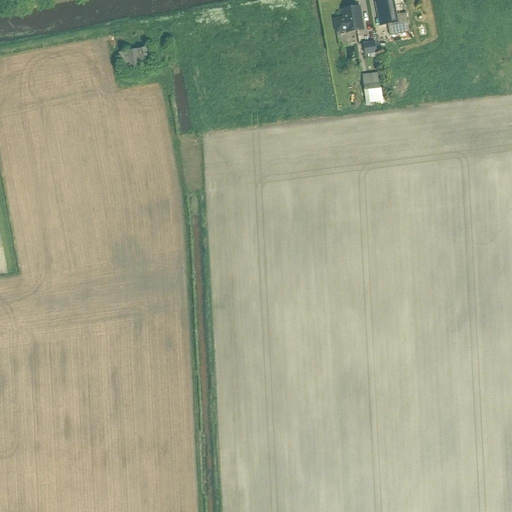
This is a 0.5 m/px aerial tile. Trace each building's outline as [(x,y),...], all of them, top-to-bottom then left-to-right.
[(397,16),(394,0),(377,3),(381,26),(388,25),(391,37),(410,33),(407,14),(397,16)] [(348,33),(364,31),(361,8),(344,10),(346,19),(336,21),(338,33),(348,31),(348,33)] [(365,55),(378,53),(376,41),(364,43),(365,55)] [(139,70),(151,67),(147,48),(118,53),(121,71),(139,68),(139,70)] [(365,96),(382,94),(380,78),(363,81),(365,96)]
